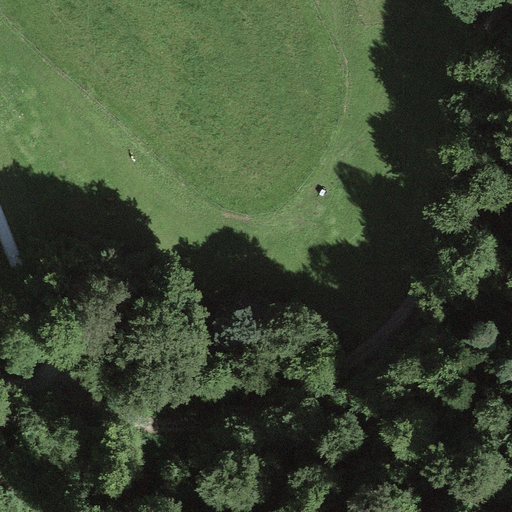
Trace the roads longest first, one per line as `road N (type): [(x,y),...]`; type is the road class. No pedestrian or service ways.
road 1 (track): [(0,382),(149,426),(206,424),(257,410),(382,344),(434,278),(478,66),(506,0)]
road 2 (track): [(76,408),(0,232)]
